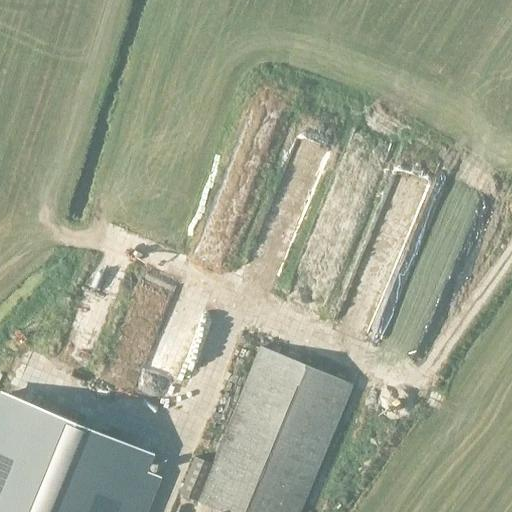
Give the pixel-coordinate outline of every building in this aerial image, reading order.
[(292,135),(272,189),(280,192),(265,231),(289,240),(324,147),(292,135)] [(253,177),(230,172),(227,188),(251,193),(253,177)] [(332,185),(309,249),(318,253),(307,284),(321,289),(355,194),(332,185)] [(460,227),(469,201),(440,191),(423,237),(437,242),(444,222),(460,227)] [(198,501),(197,501),(224,511),(300,511),(353,385),(261,347),(212,465),(194,458),(180,493),(198,501)] [(154,456),(0,393),(0,394),(0,511),(147,511),(162,478),(147,472),(154,456)]
